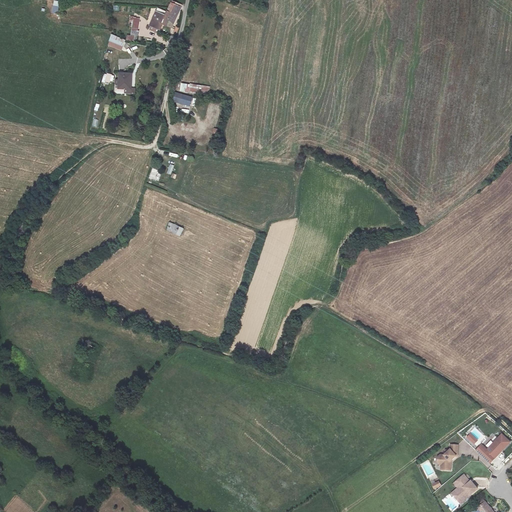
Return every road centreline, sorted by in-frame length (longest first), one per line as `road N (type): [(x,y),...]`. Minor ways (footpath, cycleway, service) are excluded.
road 1 (track): [(511,431),(441,374),(322,307)]
road 2 (track): [(0,267),(55,178),(110,141),(156,142)]
road 3 (unclassified): [(187,0),(156,142)]
